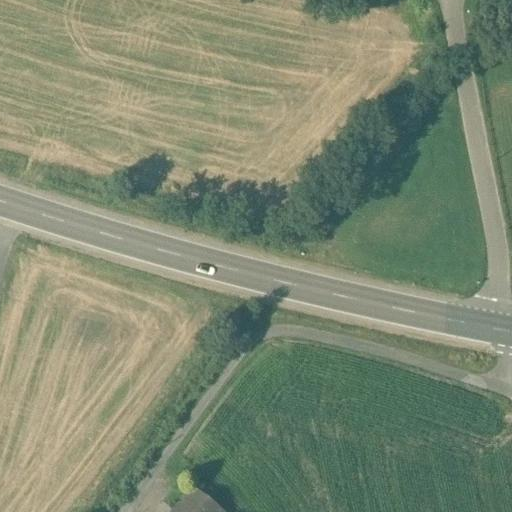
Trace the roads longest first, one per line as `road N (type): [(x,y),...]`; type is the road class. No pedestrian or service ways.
road 1 (primary): [(0,202),(192,260),(511,332)]
road 2 (residential): [(511,332),(453,0)]
